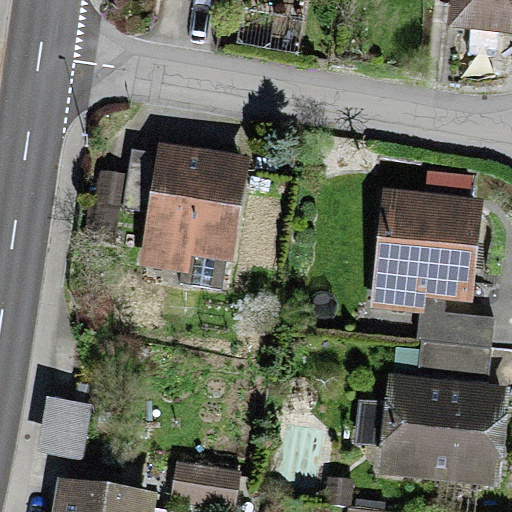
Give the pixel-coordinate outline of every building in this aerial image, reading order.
[(511,0),(453,0),(449,46),(511,51),(511,0)] [(252,168),(159,155),(143,274),(236,286),(252,168)] [(476,210),(384,203),(375,318),(468,325),(476,210)] [(493,337),(423,331),(419,378),(489,384),(493,337)] [(508,402),(393,387),(380,491),(495,506),(508,402)] [(90,420),(46,411),(35,466),(80,475),(90,420)] [(236,511),(241,485),(175,476),(169,511),(236,511)] [(150,511),(151,509),(56,493),(52,511),(150,511)]
